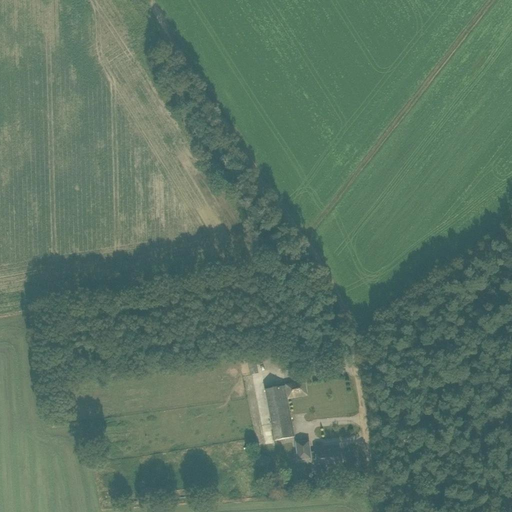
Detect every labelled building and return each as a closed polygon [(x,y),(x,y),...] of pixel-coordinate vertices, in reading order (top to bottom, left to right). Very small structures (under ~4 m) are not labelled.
[(247,357),(250,375),(258,373),(255,356),(247,357)] [(285,385),(288,400),(307,396),(304,381),(285,385)] [(294,437),(284,386),(264,390),(275,441),(294,437)] [(315,452),(311,452),(309,440),(295,442),(297,461),(311,459),(311,457),(315,457),(317,471),(334,470),(333,468),(342,467),(340,448),(334,449),(334,447),(314,449),(315,452)] [(257,464),(266,468),(270,459),(261,455),(257,464)] [(139,482),(140,502),(160,500),(159,491),(145,493),(144,482),(139,482)]
